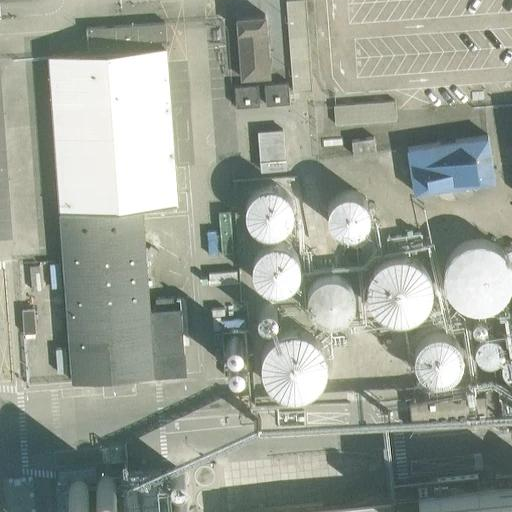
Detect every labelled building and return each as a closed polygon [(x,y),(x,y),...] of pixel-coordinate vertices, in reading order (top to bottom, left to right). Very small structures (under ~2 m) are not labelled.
[(238,16),(242,77),(270,75),(265,14),(238,16)] [(166,48),(167,48),(165,22),(126,24),(86,27),(88,52),(49,55),(51,75),(74,380),(187,372),(186,348),(184,348),(180,295),(156,297),(157,308),(148,309),(144,247),(149,246),(147,224),(142,225),(141,204),(178,202),(166,48)] [(189,148),(219,147),(214,27),(184,28),(189,148)] [(288,81),(265,83),(266,104),(290,102),(288,81)] [(260,104),(258,83),(235,85),(236,106),(260,104)] [(394,100),(333,102),(334,121),(395,119),(394,100)] [(259,131),(262,170),(286,168),(283,129),(259,131)] [(2,136),(3,161),(45,159),(43,134),(2,136)] [(488,134),(407,146),(414,192),(495,180),(488,134)] [(374,136),(351,139),(354,155),(376,152),(374,136)] [(400,154),(388,156),(391,180),(403,179),(400,154)] [(296,214),(296,205),(294,197),(289,191),(279,185),(271,185),(261,188),(256,193),(251,198),(249,206),(250,215),(252,221),(258,228),(267,232),(275,233),(283,230),(289,226),(293,221),(296,214)] [(341,230),(348,232),(355,231),(362,228),(367,222),(370,215),(370,207),(368,200),(363,194),(357,190),(350,189),(342,190),(336,193),(331,199),(328,206),(328,213),(330,220),(335,226),(341,230)] [(421,231),(387,237),(389,253),(423,248),(421,231)] [(472,307),(481,307),(489,306),(496,303),(502,299),(506,294),(509,288),(511,282),(511,277),(511,273),(511,270),(511,264),(508,258),(504,252),(499,246),(495,243),(489,240),(482,239),(474,239),(468,241),(461,243),(455,246),(451,250),(448,255),(446,260),(444,267),(444,276),(445,284),(449,292),(454,298),(459,302),(465,305),(472,307)] [(300,272),(301,263),(299,255),(294,248),(285,242),(275,241),(266,244),(262,247),(257,253),(254,259),(254,266),(255,275),(258,281),(264,286),(269,288),(275,289),(280,289),(287,287),(293,283),(297,278),(300,272)] [(400,319),(406,318),(411,317),(414,316),(419,314),(423,310),(427,305),(430,300),(432,294),(433,288),(433,281),(432,274),(430,271),(427,266),(424,262),(419,259),(415,256),(410,254),(406,253),(400,253),(395,253),(389,254),(383,257),(373,263),(370,267),(368,274),(367,278),(366,285),(367,292),(369,299),(372,305),(377,310),(382,314),(387,317),(393,318),(400,319)] [(19,288),(56,289),(56,265),(20,264),(19,288)] [(354,303),(356,296),(354,289),(352,283),(346,277),(338,272),(329,271),(321,273),(315,277),(310,283),(307,292),(308,301),(311,309),(319,316),(328,319),(337,319),(346,314),(351,309),(354,303)] [(63,306),(51,307),(52,331),(64,330),(63,306)] [(35,307),(23,308),(24,333),(36,332),(35,307)] [(473,323),(472,327),(474,330),(476,332),(479,333),(482,332),(485,330),(487,327),(487,324),(486,321),(483,319),(480,318),(477,319),(474,320),(473,323)] [(263,353),(261,360),(262,367),(263,374),(267,380),(271,385),(277,390),(283,393),(290,395),(297,395),(304,393),(311,391),(316,386),(321,381),(325,375),(327,368),(327,361),(326,354),(324,347),(320,341),(315,336),(309,332),(302,330),(295,329),(288,330),(281,332),(275,335),(270,340),(265,346),(263,353)] [(464,365),(465,356),(465,349),(462,343),(456,336),(448,332),(440,331),(430,335),(425,338),(421,343),(418,351),(417,361),(420,368),(426,375),(432,378),(439,380),(448,379),(455,376),(461,371),(464,365)] [(226,340),(226,343),(227,346),(230,348),(233,349),(236,349),(239,347),(241,344),(241,341),(240,338),(237,335),(234,334),(231,335),(228,337),(226,340)] [(500,358),(503,352),(503,346),(500,341),(495,336),(488,335),(481,337),(478,340),(475,345),(474,351),(476,358),(481,362),(490,364),(495,362),(500,358)] [(37,348),(25,349),(27,374),(39,373),(37,348)] [(228,360),(227,363),(229,366),(231,369),(234,370),(237,370),(240,369),(243,366),(244,363),(243,360),(242,357),(239,355),(236,354),(232,355),(230,357),(228,360)] [(485,393),(410,400),(413,428),(488,421),(485,393)] [(511,511),(511,472),(496,475),(497,486),(479,487),(478,473),(437,478),(438,492),(394,496),(367,499),(344,511),(326,511),(323,505),(323,503),(230,511),(165,511),(161,469),(122,472),(125,511),(511,511)] [(97,482),(96,485),(96,489),(98,493),(101,495),(105,496),(109,496),(112,494),(115,490),(116,487),(115,483),(113,479),(110,477),(106,476),(102,476),(99,478),(97,482)] [(99,506),(99,510),(99,511),(118,511),(119,511),(119,507),(118,504),(115,501),(111,499),(107,499),(104,500),(101,503),(99,506)] [(72,506),(71,510),(70,511),(90,511),(91,509),(89,506),(86,503),(82,501),(78,502),(75,503),(72,506)]
